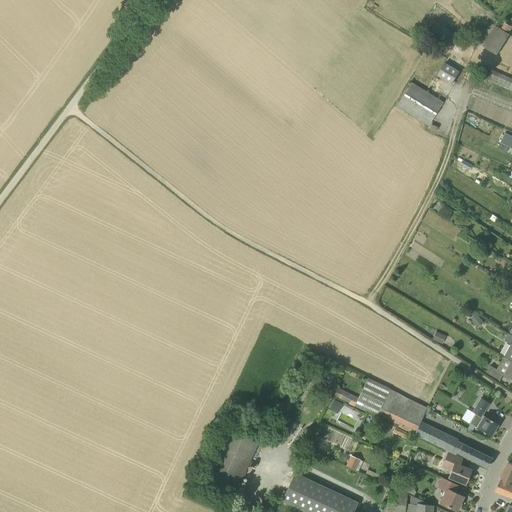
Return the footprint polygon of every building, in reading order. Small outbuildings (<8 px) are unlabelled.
[(511,26),(505,22),(504,24),(501,29),(508,33),(509,34),(511,28),(511,26)] [(452,52),(437,75),(452,84),(467,61),(452,52)] [(478,76),(511,91),(511,78),(483,65),(478,76)] [(443,102),(411,82),(397,106),(428,126),(443,102)] [(511,135),(505,133),(501,142),(511,147),(511,135)] [(477,313),(470,318),(475,324),(482,319),(477,313)] [(432,339),(439,342),(442,335),(435,332),(432,339)] [(504,374),(496,369),(490,366),(487,373),(500,380),(504,375),(504,374)] [(366,378),(357,397),(337,387),(333,396),(353,406),(399,428),(413,434),(413,436),(454,455),(455,453),(487,468),(492,459),(456,443),(456,440),(418,424),(426,408),(366,378)] [(274,422),(281,426),(302,387),(294,383),(274,422)] [(479,400),(472,412),(475,414),(469,424),(474,427),(490,437),(498,424),(482,415),(485,411),(484,410),(487,405),(479,400)] [(234,496),(258,444),(227,430),(203,482),(234,496)] [(458,465),(460,461),(461,458),(448,453),(442,466),(451,470),(450,474),(448,477),(465,484),(470,470),(458,465)] [(360,460),(351,455),(346,465),(355,470),(360,460)] [(368,470),(366,473),(377,478),(379,475),(368,470)] [(282,501),(306,511),(353,511),(358,502),(335,492),(295,473),(282,501)] [(458,486),(442,479),(437,489),(445,493),(440,503),(456,511),(462,496),(455,493),(458,486)] [(511,497),(511,484),(501,480),(496,491),(511,497)] [(409,485),(406,491),(415,495),(416,492),(413,487),(409,485)] [(411,496),(410,502),(405,502),(406,494),(388,492),(385,511),(390,511),(415,511),(416,498),(411,496)] [(430,511),(430,505),(424,504),(424,502),(416,498),(415,511),(430,511)]
